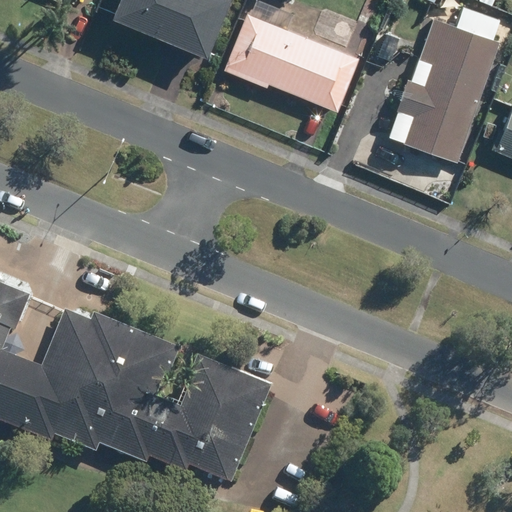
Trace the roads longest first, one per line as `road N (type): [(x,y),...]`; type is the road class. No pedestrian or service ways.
road 1 (tertiary): [(511,391),(0,181)]
road 2 (tertiary): [(0,70),(511,278)]
